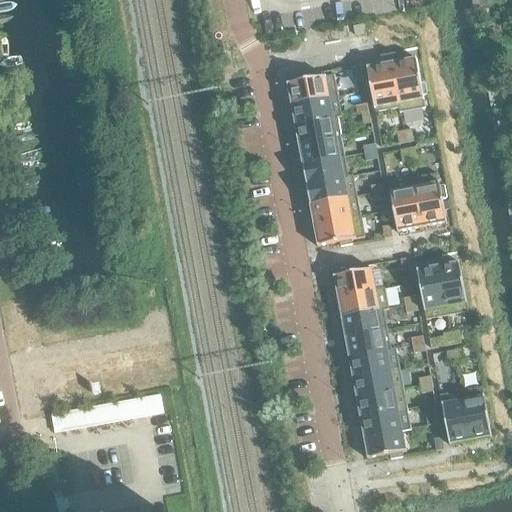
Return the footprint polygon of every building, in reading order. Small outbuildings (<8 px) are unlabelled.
[(416,61),(391,65),(400,110),(400,114),(426,110),(424,97),(429,96),(426,83),(421,84),(417,61),(417,60),(416,60),(416,61)] [(500,68),(499,60),(488,62),(490,70),(500,68)] [(369,69),(367,69),(376,114),(400,110),(391,65),(369,69)] [(353,68),(355,80),(363,78),(361,66),(353,68)] [(309,81),(287,85),(288,86),(292,106),(339,97),(335,76),(323,79),(322,74),(308,76),(309,81)] [(511,87),(503,89),(505,97),(511,95),(511,87)] [(339,97),(292,106),(296,127),(338,119),(343,118),(339,97)] [(369,112),(368,105),(356,107),(357,115),(369,112)] [(359,122),(371,120),(369,112),(357,115),(359,122)] [(507,113),(497,114),(495,114),(497,129),(509,127),(507,113)] [(338,119),(296,127),(300,146),(342,138),(338,119)] [(405,132),(407,144),(414,142),(412,131),(405,132)] [(397,133),(399,145),(407,144),(405,132),(397,133)] [(342,138),(300,146),(303,166),(346,158),(342,138)] [(377,153),(375,145),(364,147),(365,155),(377,153)] [(408,150),(410,162),(418,160),(416,148),(408,150)] [(400,151),(403,163),(410,162),(408,150),(400,151)] [(366,162),(378,160),(377,153),(365,155),(366,162)] [(346,158),(303,166),(307,185),(349,178),(346,158)] [(438,175),(414,179),(423,229),(446,224),(446,225),(448,225),(447,224),(443,201),(448,200),(446,187),(441,188),(438,175)] [(349,178),(307,185),(311,206),(358,198),(354,177),(349,178)] [(414,179),(389,184),(398,234),(399,234),(399,233),(423,229),(414,179)] [(384,193),(383,185),(371,187),(372,195),(384,193)] [(374,202),(386,200),(384,193),(372,195),(374,202)] [(358,198),(311,206),(315,226),(361,218),(358,198)] [(361,218),(315,226),(318,246),(318,247),(318,248),(340,244),(341,248),(354,246),(353,241),(365,239),(361,218)] [(383,228),(385,240),(393,239),(391,227),(383,228)] [(401,260),(403,272),(411,271),(409,259),(401,260)] [(458,265),(439,268),(448,317),(469,314),(460,264),(459,264),(459,265),(458,265)] [(356,274),(334,278),(334,279),(335,279),(339,298),(381,290),(377,270),(369,272),(368,267),(355,269),(356,274)] [(419,271),(417,271),(427,321),(448,317),(439,268),(419,272),(419,271)] [(381,290),(339,298),(343,320),(385,312),(390,311),(385,289),(381,290)] [(416,305),(415,297),(403,300),(404,307),(416,305)] [(405,315),(417,313),(416,305),(404,307),(405,315)] [(385,312),(343,320),(346,339),(388,331),(385,312)] [(388,331),(346,339),(350,358),(392,350),(388,331)] [(451,334),(453,346),(461,344),(459,332),(451,334)] [(443,335),(446,347),(453,346),(451,334),(443,335)] [(423,345),(422,338),(410,340),(412,347),(423,345)] [(413,355),(425,353),(423,345),(412,347),(413,355)] [(392,350),(350,358),(354,379),(400,370),(396,349),(392,350)] [(454,352),(456,364),(464,362),(462,350),(454,352)] [(447,353),(449,365),(456,364),(454,352),(447,353)] [(400,370),(354,379),(357,399),(404,390),(400,370)] [(431,385),(430,378),(418,380),(419,387),(431,385)] [(420,395),(432,393),(431,385),(419,387),(420,395)] [(483,389),(462,392),(471,442),(491,438),(491,439),(493,439),(483,389)] [(404,390),(357,399),(361,419),(408,410),(404,390)] [(462,392),(441,396),(450,447),(451,446),(471,442),(462,392)] [(161,415),(162,414),(159,398),(54,417),(55,418),(57,432),(57,433),(58,433),(59,433),(78,430),(80,429),(100,426),(100,425),(101,425),(121,422),(123,421),(143,418),(144,418),(144,417),(161,415)] [(408,410),(361,419),(365,440),(409,432),(412,431),(408,410)] [(428,427),(440,425),(439,417),(427,420),(428,427)] [(409,432),(365,440),(369,459),(368,459),(368,460),(390,456),(391,461),(404,458),(403,454),(413,452),(409,432)] [(435,441),(437,453),(445,451),(443,439),(435,441)]
